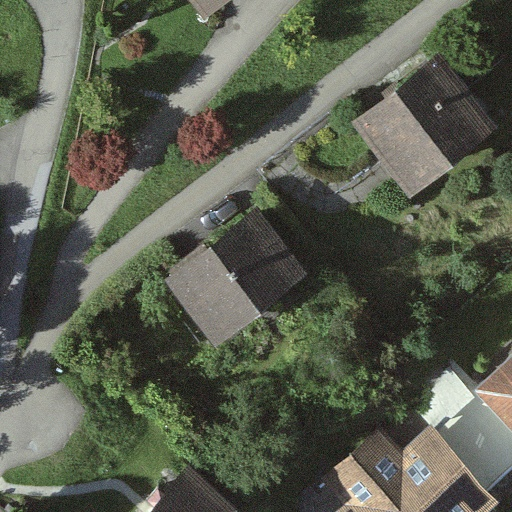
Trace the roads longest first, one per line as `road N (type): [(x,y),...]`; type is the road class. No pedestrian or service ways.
road 1 (residential): [(12,389),(106,267),(444,0)]
road 2 (residential): [(12,389),(10,314),(63,61),(65,0)]
